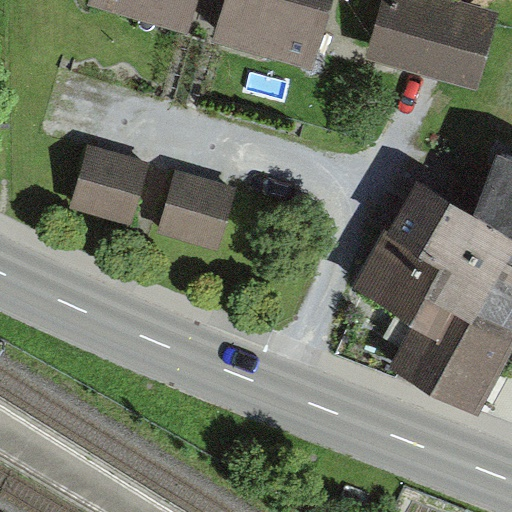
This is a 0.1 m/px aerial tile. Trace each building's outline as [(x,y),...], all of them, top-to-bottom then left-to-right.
[(109,0),(140,9),(142,0),(171,0),(192,6),(194,0),(109,0)] [(314,58),(330,0),(230,0),(226,16),(274,29),(269,45),(314,58)] [(482,21),(408,0),(391,0),(378,49),(467,75),(482,21)] [(146,165),(91,148),(76,203),(131,219),(146,165)] [(398,367),(475,406),(511,343),(511,156),(504,154),(477,226),(421,192),(365,290),(419,326),(398,367)] [(234,191),(179,175),(163,229),(219,245),(234,191)]
